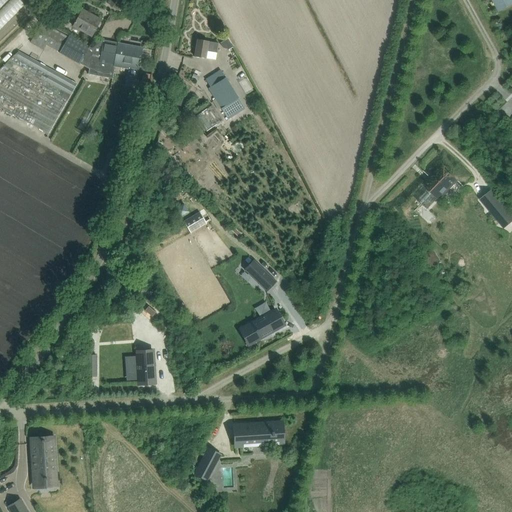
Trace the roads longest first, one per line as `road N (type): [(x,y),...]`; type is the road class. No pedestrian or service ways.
road 1 (unclassified): [(0,402),(38,363),(94,276),(117,223),(177,0)]
road 2 (residential): [(364,201),(493,76),(494,56),(454,0)]
road 3 (residential): [(364,201),(417,0)]
road 4 (residential): [(0,409),(206,399)]
road 5 (residential): [(206,399),(315,387),(332,328)]
road 6 (residential): [(206,399),(332,328)]
road 7 (residential): [(332,328),(364,201)]
